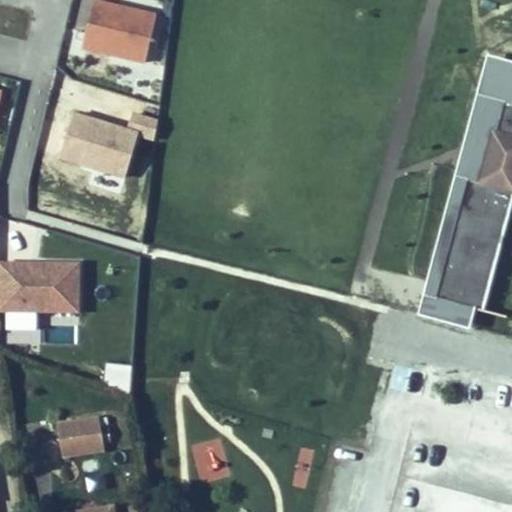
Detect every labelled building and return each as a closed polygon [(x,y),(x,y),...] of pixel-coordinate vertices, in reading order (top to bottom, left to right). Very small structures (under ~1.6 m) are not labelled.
[(88,0),(73,0),(67,28),(85,32),(91,1),(88,0)] [(160,16),(97,0),(85,47),(149,63),(160,16)] [(136,136),(73,120),(61,167),(125,183),(136,136)] [(511,140),(491,136),(478,190),(511,198),(511,140)] [(81,316),(82,263),(0,262),(0,332),(37,332),(37,316),(81,316)] [(105,363),(104,388),(131,390),(133,364),(105,363)] [(55,443),(61,476),(102,469),(96,435),(55,443)] [(219,439),(193,445),(200,479),(226,474),(219,439)]
